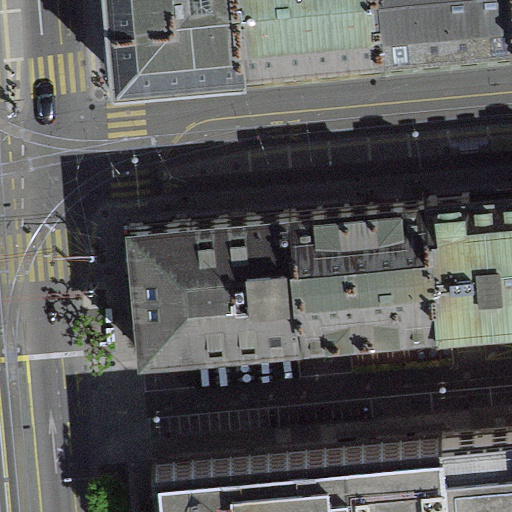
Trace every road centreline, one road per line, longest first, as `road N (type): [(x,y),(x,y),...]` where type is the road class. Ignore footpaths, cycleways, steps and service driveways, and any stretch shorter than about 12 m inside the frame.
road 1 (residential): [(54,129),(511,81)]
road 2 (residential): [(61,412),(511,371)]
road 3 (secondary): [(61,412),(54,129)]
road 4 (secondary): [(54,129),(51,0)]
